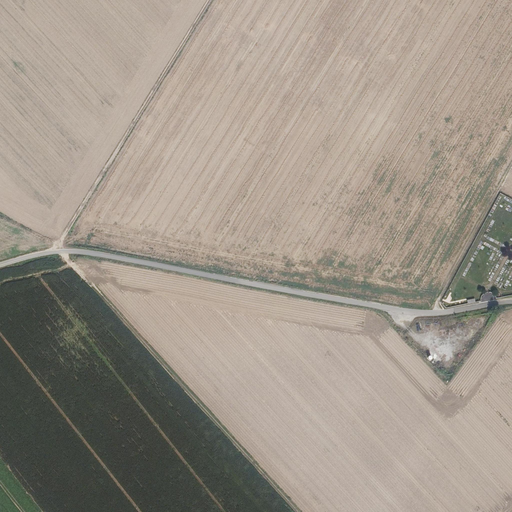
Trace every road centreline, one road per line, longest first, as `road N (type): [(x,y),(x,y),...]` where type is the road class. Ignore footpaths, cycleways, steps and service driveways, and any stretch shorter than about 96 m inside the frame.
road 1 (unclassified): [(511,302),(404,312),(57,246),(0,264)]
road 2 (track): [(57,246),(300,511)]
road 3 (track): [(57,246),(208,0)]
